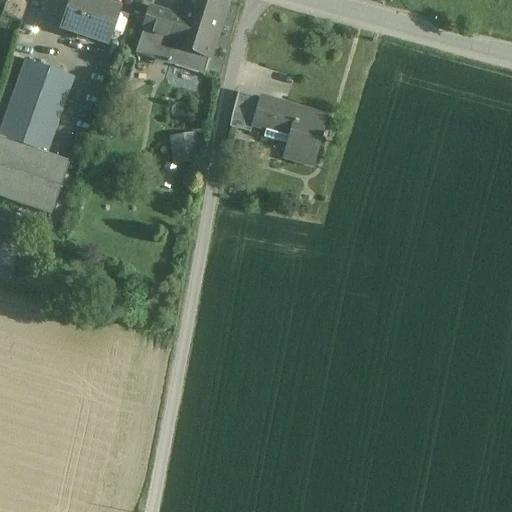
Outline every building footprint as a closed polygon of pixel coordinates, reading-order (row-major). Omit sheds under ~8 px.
[(29,0),(6,0),(1,17),(22,23),(29,0)] [(119,11),(87,0),(69,0),(59,31),(107,47),(119,11)] [(225,6),(207,0),(188,0),(182,19),(167,65),(202,76),(225,6)] [(150,9),(135,55),(167,65),(182,19),(150,9)] [(24,62),(0,129),(0,199),(50,217),(69,164),(46,155),(73,79),(24,62)] [(275,104),(259,100),(252,127),(266,131),(267,132),(275,104)] [(275,104),(267,132),(266,131),(263,139),(287,146),(283,159),(312,167),(326,119),(275,104)] [(169,135),(172,164),(198,162),(195,133),(169,135)] [(13,267),(0,262),(0,280),(8,282),(13,267)]
